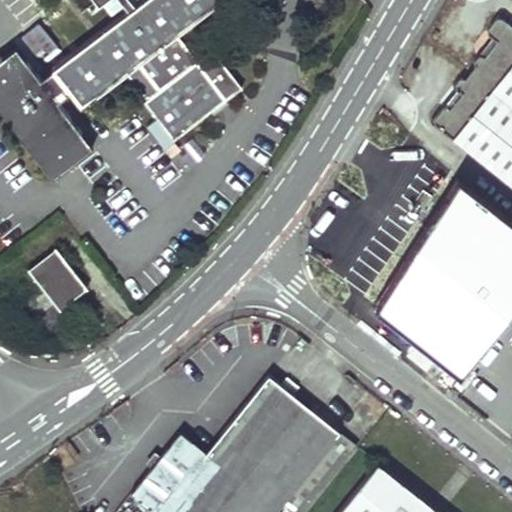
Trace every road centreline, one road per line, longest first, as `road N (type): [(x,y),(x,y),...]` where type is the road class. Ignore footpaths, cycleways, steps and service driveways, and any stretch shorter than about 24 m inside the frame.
road 1 (tertiary): [(6,447),(130,359),(241,255),(319,151),(412,0)]
road 2 (unknown): [(496,0),(471,20),(426,93),(434,119),(469,154),(511,175)]
road 3 (unknown): [(164,415),(202,415),(228,378),(264,356),(288,359),(357,405)]
